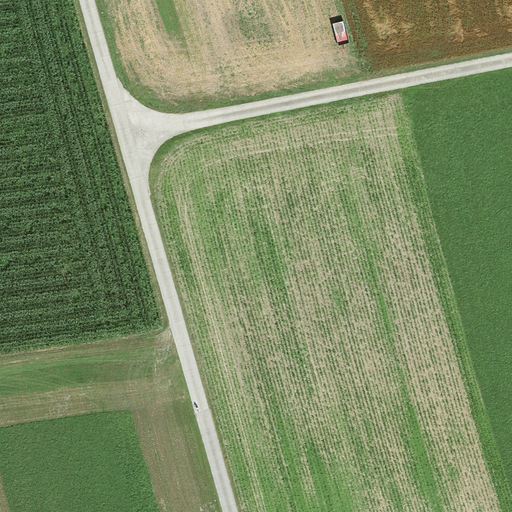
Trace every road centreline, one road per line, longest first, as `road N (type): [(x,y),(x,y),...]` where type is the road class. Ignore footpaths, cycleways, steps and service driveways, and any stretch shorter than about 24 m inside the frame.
road 1 (unclassified): [(90,0),(235,511)]
road 2 (track): [(511,56),(127,132)]
